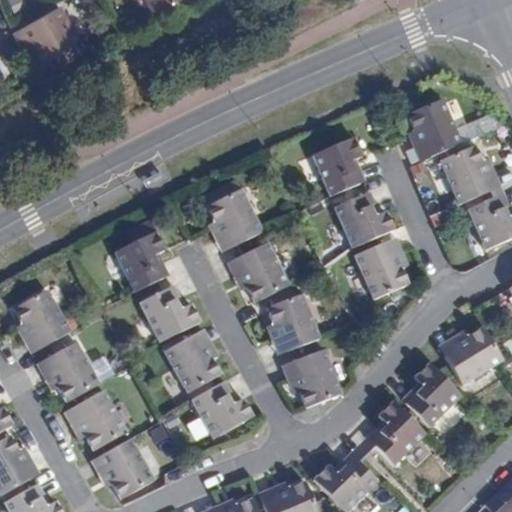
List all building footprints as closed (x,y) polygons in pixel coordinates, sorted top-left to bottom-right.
[(150,0),(157,12),(177,0),(150,0)] [(59,9),(15,33),(21,47),(31,42),(44,64),(78,45),(59,9)] [(405,117),(412,133),(418,149),(425,147),(429,158),(459,145),(441,102),(405,117)] [(404,135),(411,152),(416,164),(429,158),(425,147),(418,149),(412,133),(404,135)] [(332,197),(363,183),(353,161),(358,159),(364,156),(356,138),(315,156),(332,197)] [(436,163),(454,208),(484,195),(479,183),(485,182),(479,165),(471,148),(436,163)] [(353,161),(363,183),(368,181),(363,170),(358,159),(353,161)] [(484,195),(497,189),(492,178),(485,163),(479,165),(485,182),(479,183),(484,195)] [(494,199),(500,197),(497,189),(484,195),(487,202),(494,199)] [(231,249),(261,234),(239,191),(205,208),(212,224),(219,238),(225,235),(231,249)] [(375,216),(381,213),(377,203),(372,192),(367,194),(375,216)] [(351,250),(396,230),(387,210),(381,213),(375,216),(367,194),(336,208),(351,250)] [(506,210),(500,197),(494,199),(504,223),(510,220),(506,210)] [(504,223),(494,199),(487,202),(464,212),(483,254),(511,242),(511,219),(510,220),(504,223)] [(113,253),(133,294),(163,279),(153,258),(158,255),(164,252),(148,221),(126,232),(131,244),(113,253)] [(219,238),(212,224),(205,227),(213,242),(219,255),(231,249),(225,235),(219,238)] [(401,250),(408,265),(414,263),(407,247),(402,236),(396,238),(401,250)] [(391,241),(359,255),(378,298),(416,283),(408,265),(401,250),(396,253),(391,241)] [(252,305),(287,287),(267,245),(236,259),(241,269),(242,271),(237,273),(245,288),(252,305)] [(153,258),(163,279),(169,276),(164,266),(158,255),(153,258)] [(237,292),(245,288),(237,273),(242,271),(241,269),(236,259),(224,265),(232,280),(237,292)] [(179,310),(184,308),(179,296),(174,286),(168,289),(179,310)] [(168,289),(137,304),(157,345),(199,324),(190,304),(184,308),(179,310),(168,289)] [(34,338),(40,350),(45,347),(71,332),(47,292),(13,311),(20,324),(28,339),(34,338)] [(288,352),(318,341),(302,298),(267,310),(273,327),(279,341),(283,340),(288,352)] [(26,348),(30,355),(40,350),(34,338),(28,339),(20,324),(14,327),(26,348)] [(271,344),(276,357),(288,352),(283,340),(279,341),(273,327),(266,330),(271,344)] [(460,387),(504,364),(495,350),(483,331),(468,340),(453,347),(455,353),(444,359),(460,387)] [(437,347),(444,359),(455,353),(453,347),(468,340),(464,333),(453,338),(437,347)] [(184,396),(217,378),(202,348),(197,351),(190,337),(161,355),(184,396)] [(74,345),(51,357),(46,360),(52,372),(48,375),(55,388),(64,405),(96,387),(74,345)] [(303,410),(339,396),(322,352),(292,363),(296,378),(292,380),(297,394),(303,410)] [(52,372),(46,360),(36,365),(45,383),(49,390),(55,388),(48,375),(52,372)] [(296,378),(292,363),(273,370),(282,385),(289,398),(297,394),(292,380),(296,378)] [(405,404),(427,428),(460,397),(428,365),(413,380),(417,384),(422,389),(405,404)] [(226,382),(218,385),(231,407),(237,403),(234,396),(226,382)] [(400,400),(405,404),(422,389),(417,384),(410,390),(400,400)] [(211,442),(253,419),(242,400),(237,403),(231,407),(218,385),(189,402),(211,442)] [(100,393),(73,409),(79,420),(75,421),(82,435),(92,453),(123,434),(100,393)] [(392,403),(376,419),(382,425),(386,429),(370,444),(373,446),(392,466),(424,435),(392,403)] [(0,433),(12,426),(15,425),(5,408),(0,410),(0,433)] [(79,420),(73,409),(63,414),(72,428),(77,438),(82,435),(75,421),(79,420)] [(376,431),(366,440),(370,444),(386,429),(382,425),(376,431)] [(0,488),(3,495),(34,479),(28,468),(31,467),(18,445),(14,436),(0,443),(0,488)] [(357,449),(350,455),(354,459),(361,453),(370,444),(366,440),(357,449)] [(127,442),(100,457),(107,470),(103,472),(110,484),(120,502),(151,484),(127,442)] [(28,468),(34,479),(42,474),(35,461),(25,443),(21,443),(18,445),(31,467),(28,468)] [(354,459),(350,455),(339,464),(331,471),(336,476),(354,459)] [(107,470),(100,457),(89,463),(96,475),(103,489),(110,484),(103,472),(107,470)] [(326,466),(312,480),(342,511),(344,511),(376,481),(356,462),(354,459),(336,476),(331,471),(326,466)] [(511,511),(511,478),(493,497),(504,508),(499,511),(511,511)] [(47,508),(53,505),(49,497),(41,482),(35,486),(47,508)] [(257,494),(262,507),(275,501),(273,497),(285,492),(283,484),(270,489),(257,494)] [(262,507),(264,511),(327,511),(323,502),(313,506),(304,484),(285,492),(273,497),(275,501),(262,507)] [(6,503),(10,511),(63,511),(58,502),(53,505),(47,508),(35,486),(6,503)] [(222,506),(207,511),(227,511),(234,510),(232,502),(222,506)] [(255,511),(252,502),(234,510),(227,511),(255,511)]
